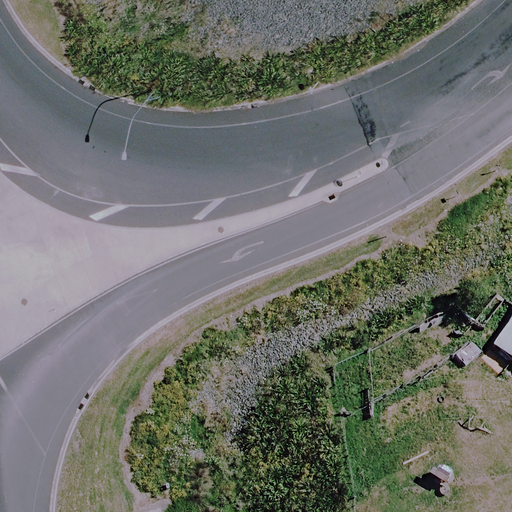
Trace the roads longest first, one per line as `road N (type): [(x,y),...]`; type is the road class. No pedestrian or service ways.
road 1 (secondary): [(460,124),(440,156),(400,188),(165,287),(102,328),(19,414),(0,488)]
road 2 (secondary): [(0,80),(64,145),(144,172),(238,168),(352,131),(460,124)]
